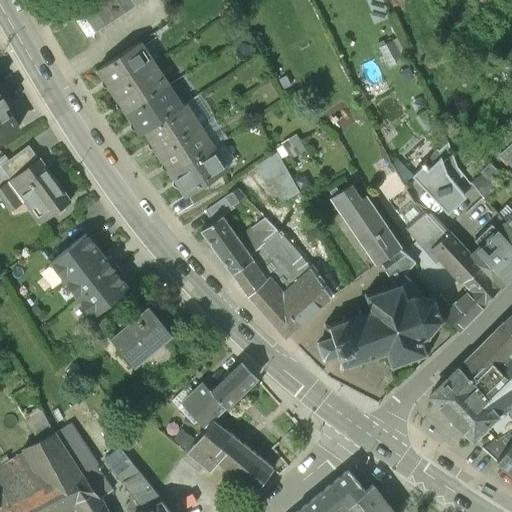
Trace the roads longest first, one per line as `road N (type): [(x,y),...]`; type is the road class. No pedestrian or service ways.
road 1 (secondary): [(0,5),(104,171),(228,318),(365,436)]
road 2 (residential): [(511,297),(365,436)]
road 3 (secondary): [(365,436),(484,511)]
road 4 (residential): [(365,436),(262,511)]
